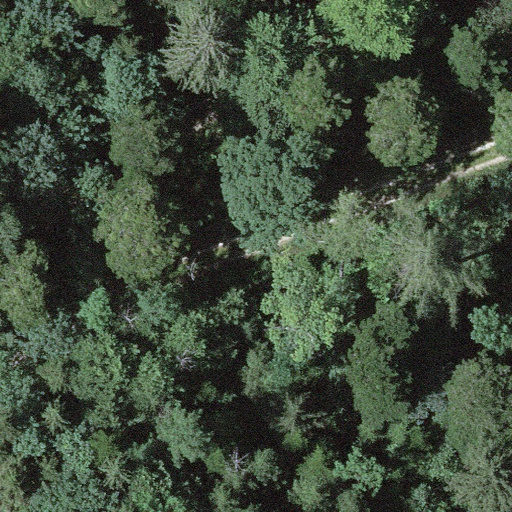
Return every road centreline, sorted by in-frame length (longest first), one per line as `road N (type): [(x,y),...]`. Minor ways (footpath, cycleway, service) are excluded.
road 1 (track): [(0,350),(282,220),(511,140)]
road 2 (track): [(359,0),(273,60),(0,217)]
road 3 (track): [(273,60),(130,39),(0,32)]
